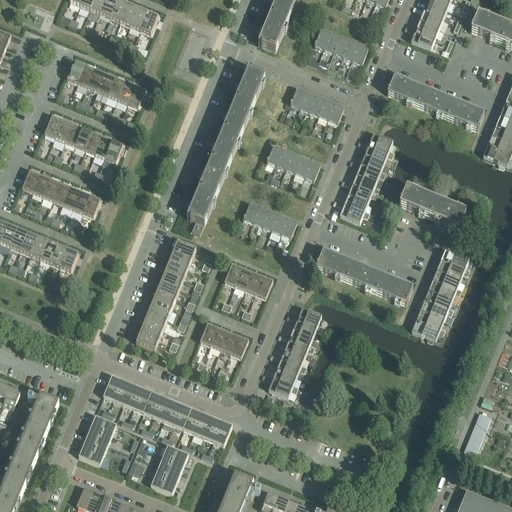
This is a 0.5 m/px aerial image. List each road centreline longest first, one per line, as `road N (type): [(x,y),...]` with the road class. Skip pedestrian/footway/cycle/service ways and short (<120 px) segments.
road 1 (residential): [(99,361),(226,51)]
road 2 (residential): [(0,110),(29,38),(61,51),(3,191)]
road 3 (residential): [(239,419),(313,232)]
road 4 (residential): [(99,361),(239,419)]
road 5 (residential): [(313,232),(364,107)]
road 6 (residential): [(425,280),(443,236),(414,224),(396,267)]
road 7 (residential): [(172,511),(56,464)]
road 8 (residential): [(498,103),(511,72),(460,51),(447,81)]
